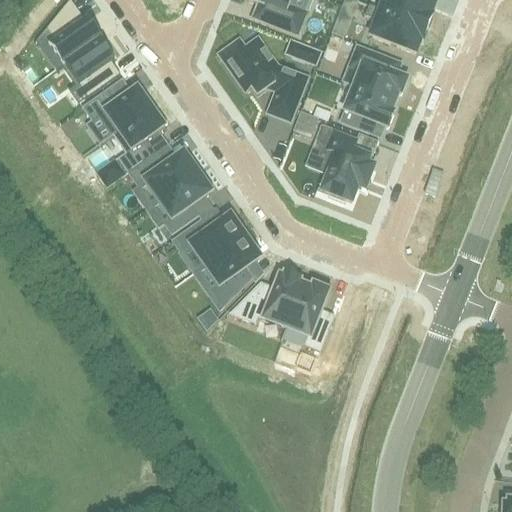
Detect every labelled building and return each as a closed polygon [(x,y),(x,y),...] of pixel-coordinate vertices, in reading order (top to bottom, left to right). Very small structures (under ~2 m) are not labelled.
[(247,0),(246,3),(259,8),(253,23),(264,27),(298,40),(304,25),(291,20),(298,0),(247,0)] [(350,23),(358,5),(346,0),(339,18),(350,23)] [(419,0),(387,0),(382,14),(381,14),(427,32),(432,19),(430,19),(435,6),(426,2),(419,0)] [(55,45),(45,52),(57,69),(54,71),(56,75),(62,71),(65,68),(100,43),(102,42),(88,21),(85,23),(78,14),(71,3),(46,33),(55,45)] [(427,32),(381,14),(382,14),(369,8),(364,20),(377,25),(371,40),(415,57),(420,43),(423,44),(427,32)] [(332,39),(328,49),(338,53),(342,43),(332,39)] [(100,43),(65,68),(88,102),(119,80),(121,79),(112,66),(115,64),(100,43)] [(258,44),(245,53),(239,45),(220,59),(245,96),(252,91),(258,99),(267,92),(277,96),(276,99),(269,117),(290,126),(297,107),(307,83),(277,71),(258,44)] [(357,51),(352,64),(363,68),(354,91),(395,107),(399,98),(401,99),(407,84),(396,80),(401,68),(357,51)] [(310,53),(305,65),(316,70),(321,57),(310,53)] [(354,91),(340,127),(373,139),(377,128),(384,131),(388,132),(394,118),(392,117),(395,107),(354,91)] [(108,94),(83,112),(93,126),(100,121),(112,140),(152,112),(149,108),(152,105),(143,92),(139,94),(138,92),(131,97),(117,107),(108,94)] [(310,96),(302,116),(316,121),(321,109),(323,102),(310,96)] [(152,112),(112,140),(125,158),(119,163),(129,177),(154,159),(145,146),(159,136),(166,131),(164,130),(167,127),(158,114),(155,116),(152,112)] [(318,122),(300,116),(293,134),(310,141),(318,122)] [(322,130),(316,144),(332,150),(322,176),(330,179),(324,195),(329,197),(328,200),(345,207),(346,204),(351,206),(357,190),(364,193),(372,172),(369,171),(365,169),(368,163),(352,157),(357,144),(356,144),(322,130)] [(129,177),(128,178),(138,192),(146,186),(159,205),(198,177),(195,173),(198,170),(189,158),(186,160),(184,158),(177,162),(163,172),(154,159),(129,177)] [(106,193),(125,180),(115,165),(96,178),(106,193)] [(198,177),(159,205),(172,223),(164,229),(172,240),(199,221),(192,211),(206,201),(212,197),(210,195),(213,192),(204,180),(201,182),(198,177)] [(207,220),(175,242),(184,255),(191,250),(205,270),(246,241),(238,230),(236,231),(229,221),(225,224),(215,231),(207,220)] [(246,241),(205,270),(219,290),(212,295),(224,312),(252,284),(245,274),(255,267),(259,264),(252,254),(254,253),(246,241)] [(260,288),(230,318),(255,328),(258,320),(286,331),(303,289),(299,288),(300,284),(285,278),(284,282),(280,281),(275,294),(260,288)] [(303,289),(286,331),(308,340),(305,348),(320,354),(331,326),(318,321),(327,299),(328,295),(314,290),(312,293),(303,289)] [(218,324),(211,314),(198,323),(206,336),(218,324)] [(312,377),(317,364),(301,358),(296,371),(312,377)]
